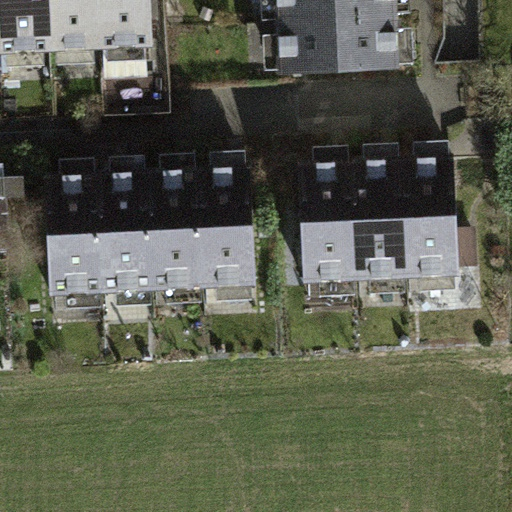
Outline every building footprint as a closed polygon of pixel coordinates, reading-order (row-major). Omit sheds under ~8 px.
[(0,0),(0,43),(0,51),(50,49),(48,0),(0,0)] [(48,0),(50,49),(101,47),(99,0),(48,0)] [(99,0),(101,47),(105,46),(105,71),(111,77),(147,76),(146,44),(153,44),(150,0),(99,0)] [(277,0),(278,20),(396,15),(395,0),(277,0)] [(396,15),(278,20),(281,72),(398,67),(397,41),(396,15)] [(425,156),(402,157),(407,275),(459,272),(454,155),(425,156)] [(407,275),(402,157),(351,159),(357,277),(407,275)] [(357,277),(351,159),(300,162),(305,280),(357,277)] [(225,166),(198,167),(204,285),(255,283),(250,165),(225,166)] [(204,285),(198,167),(148,169),(153,288),(204,285)] [(153,288),(148,169),(123,170),(98,172),(103,290),(153,288)] [(103,290),(98,172),(72,173),(46,174),(52,293),(103,290)] [(25,195),(24,175),(1,176),(2,196),(25,195)]
